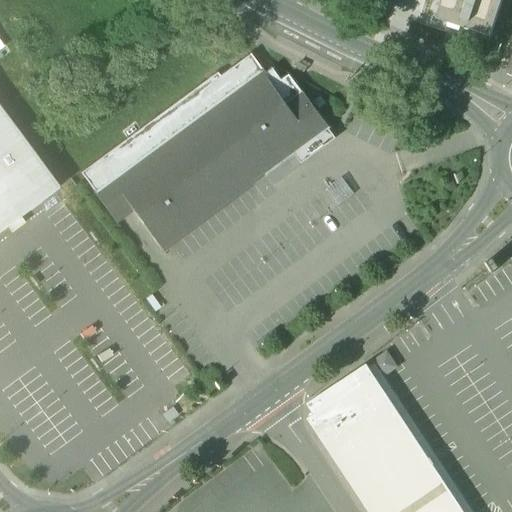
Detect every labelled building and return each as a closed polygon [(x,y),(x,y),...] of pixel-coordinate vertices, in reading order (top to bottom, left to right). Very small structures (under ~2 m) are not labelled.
[(442,0),(436,19),(490,37),(502,0),(442,0)] [(216,74),(80,174),(111,215),(127,203),(162,251),(265,175),(266,177),(296,156),(302,165),(336,140),(330,131),(331,129),(318,111),(316,112),(290,76),(282,81),(273,69),(264,75),(250,55),(219,78),(216,74)] [(320,96),(314,101),(320,109),(327,105),(320,96)] [(0,232),(58,189),(0,110),(0,232)] [(462,511),(366,366),(307,405),(315,416),(308,421),(368,511),(462,511)] [(168,423),(178,416),(172,407),(161,415),(168,423)] [(261,445),(228,469),(252,503),(286,478),(261,445)] [(239,511),(217,480),(182,503),(188,511),(239,511)]
